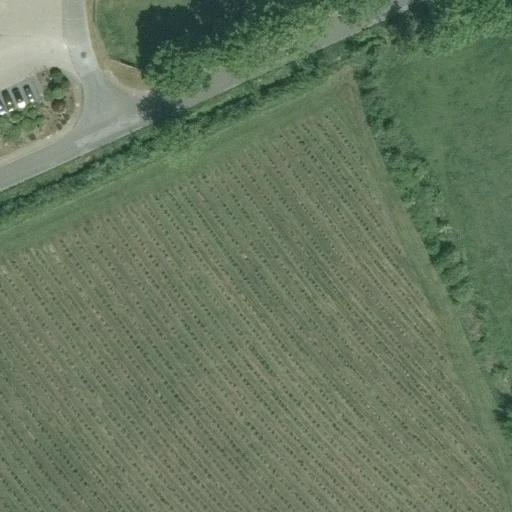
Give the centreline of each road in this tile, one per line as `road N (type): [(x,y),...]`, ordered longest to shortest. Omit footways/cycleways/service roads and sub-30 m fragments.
road 1 (residential): [(112,129),(407,0)]
road 2 (unclassified): [(77,0),(79,51),(112,129)]
road 3 (residential): [(0,176),(112,129)]
